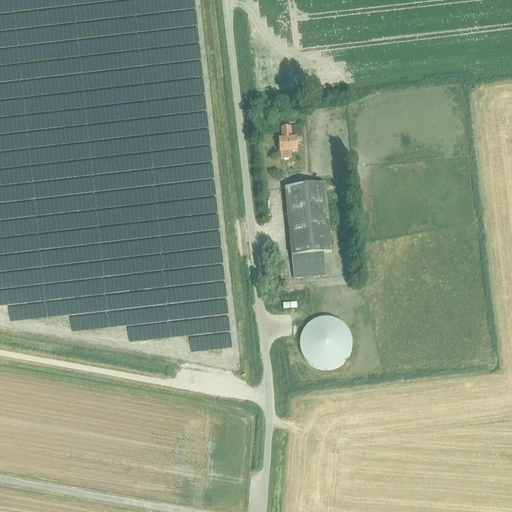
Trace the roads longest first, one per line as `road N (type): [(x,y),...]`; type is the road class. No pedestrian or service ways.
road 1 (unclassified): [(268,406),(225,0)]
road 2 (unclassified): [(268,406),(0,353)]
